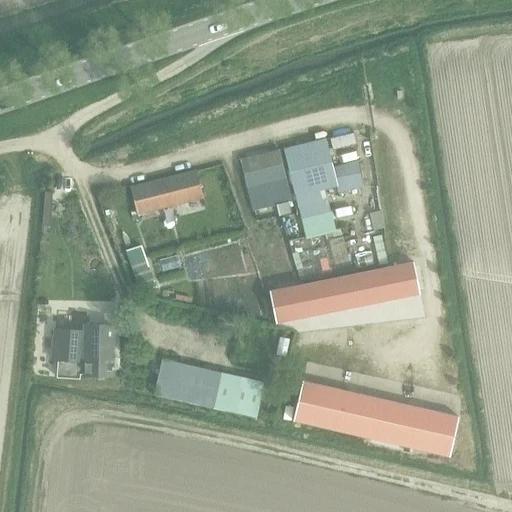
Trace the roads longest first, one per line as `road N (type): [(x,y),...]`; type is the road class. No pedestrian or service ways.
road 1 (track): [(55,431),(79,417),(110,417),(511,508)]
road 2 (tertiary): [(0,101),(301,0)]
